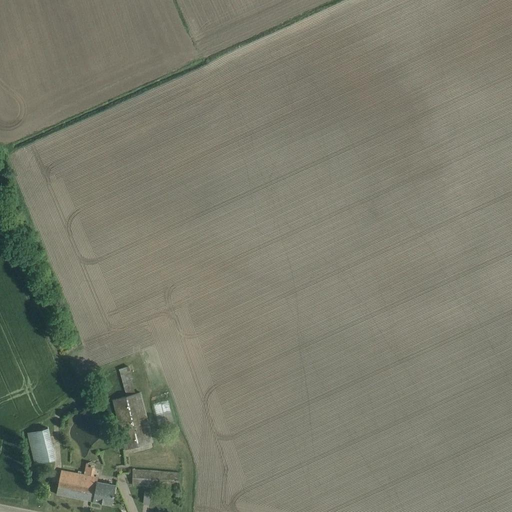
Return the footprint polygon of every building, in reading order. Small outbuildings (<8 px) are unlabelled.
[(140,393),(136,394),(134,389),(136,389),(129,366),(119,369),(127,396),(113,400),(125,448),(153,441),(140,393)] [(153,404),(159,427),(174,423),(168,400),(153,404)] [(90,466),(88,462),(97,458),(80,411),(65,417),(83,464),(84,468),(90,466)] [(34,464),(55,459),(48,427),(27,432),(34,464)] [(176,465),(175,453),(129,457),(131,468),(176,465)] [(179,487),(180,477),(180,472),(133,469),(132,484),(179,487)] [(112,504),(114,494),(116,485),(97,482),(98,476),(61,470),(57,494),(112,504)] [(148,494),(148,491),(143,491),(143,504),(150,504),(151,494),(148,494)]
